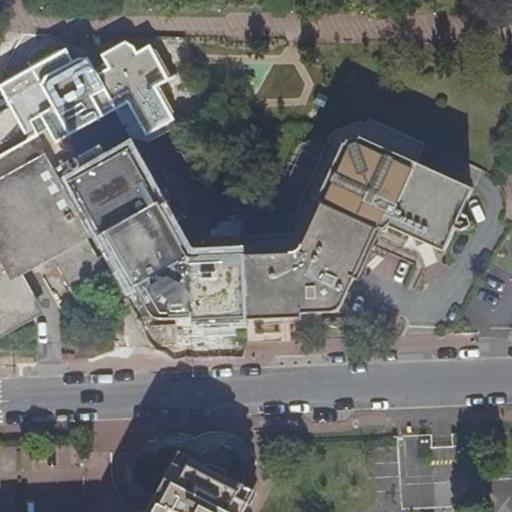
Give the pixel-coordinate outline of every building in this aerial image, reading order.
[(0,157),(52,129),(58,141),(71,134),(73,138),(131,105),(149,135),(176,119),(176,104),(166,85),(178,76),(166,54),(153,46),(140,53),(137,49),(127,43),(104,56),(108,63),(111,69),(99,74),(96,68),(91,60),(82,59),(75,62),(68,49),(57,48),(47,51),(32,61),(38,76),(17,89),(14,95),(11,103),(15,112),(1,119),(0,119),(0,157)] [(108,63),(96,68),(99,74),(111,69),(108,63)] [(15,112),(11,103),(0,102),(0,119),(1,119),(15,112)] [(387,232),(391,223),(447,249),(456,227),(463,230),(470,224),(470,215),(464,211),(475,187),(419,161),(428,142),(370,115),(365,122),(359,118),(332,130),(286,233),(200,235),(148,141),(75,180),(133,280),(151,313),(155,319),(162,321),(338,313),(341,306),(370,245),(378,228),(387,232)] [(475,184),(481,171),(443,153),(437,166),(475,184)] [(0,331),(36,310),(15,273),(31,264),(52,251),(80,301),(81,301),(112,284),(42,160),(0,182),(0,253),(1,255),(0,255),(0,331)] [(92,310),(91,324),(119,323),(117,319),(118,318),(117,315),(112,297),(92,310)] [(240,511),(250,494),(245,492),(242,490),(178,455),(156,496),(148,511),(240,511)]
